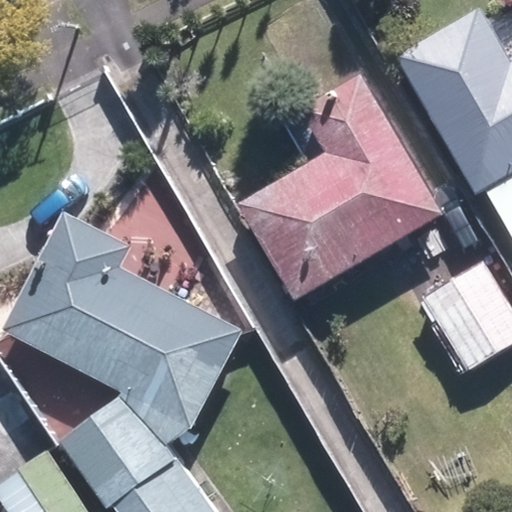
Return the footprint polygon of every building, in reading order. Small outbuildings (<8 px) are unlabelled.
[(392,61),(471,200),(511,176),(511,66),(508,69),(476,14),(392,61)] [(290,305),(438,220),(357,80),(297,116),(320,156),(232,206),(290,305)] [(195,511),(160,465),(179,451),(165,436),(167,436),(193,421),(243,323),(118,260),(130,238),(65,205),(3,325),(126,388),(122,389),(58,435),(108,503),(113,498),(123,511),(195,511)] [(511,351),(511,313),(484,265),(422,303),(466,379),(511,351)] [(511,357),(481,376),(511,428),(511,357)] [(83,511),(42,445),(0,471),(0,511),(83,511)]
